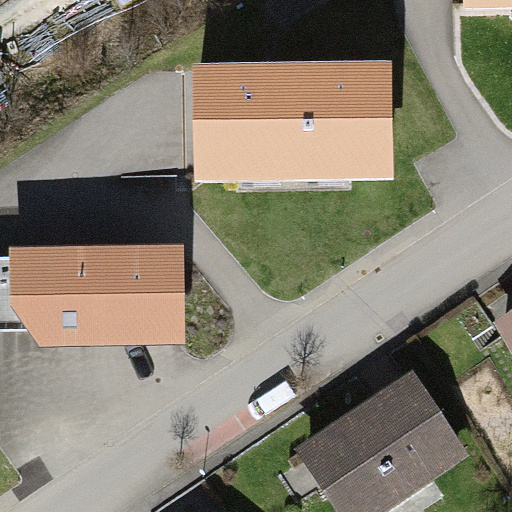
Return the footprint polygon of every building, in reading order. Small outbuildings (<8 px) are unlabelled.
[(511,0),(467,0),(467,31),(511,30),(511,0)] [(399,97),(200,96),(200,201),(398,202),(399,97)] [(175,278),(0,278),(0,346),(175,346),(175,278)] [(511,321),(499,329),(511,350),(511,321)] [(415,395),(293,474),(317,511),(431,511),(473,486),(415,395)]
